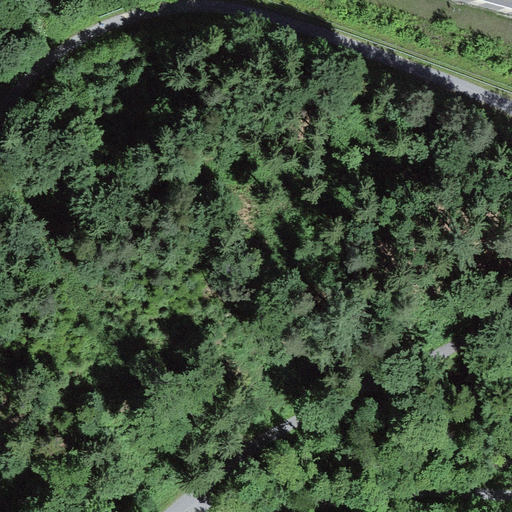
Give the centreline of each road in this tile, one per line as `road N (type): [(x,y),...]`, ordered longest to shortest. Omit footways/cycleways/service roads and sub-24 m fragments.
road 1 (track): [(511,107),(323,34),(195,6),(138,14),(82,36),(36,68),(0,113)]
road 2 (track): [(177,511),(266,441),(421,361),(511,301)]
road 3 (track): [(511,496),(390,491),(259,511)]
